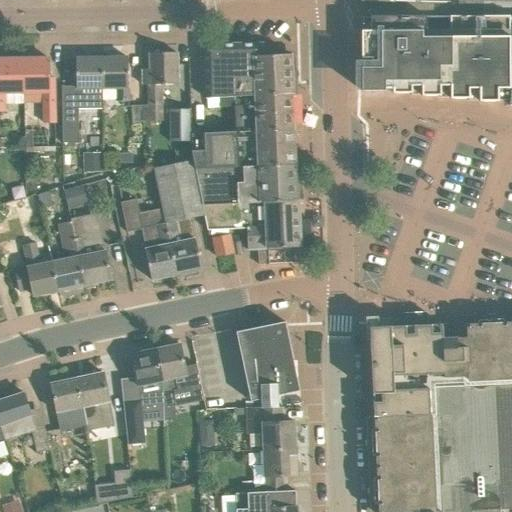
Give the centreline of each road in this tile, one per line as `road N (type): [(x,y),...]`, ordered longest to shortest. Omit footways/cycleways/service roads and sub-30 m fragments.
road 1 (residential): [(0,356),(249,297),(341,287)]
road 2 (residential): [(329,6),(0,19)]
road 3 (tertiary): [(343,511),(341,287)]
road 4 (tertiary): [(341,287),(337,111)]
road 5 (residential): [(337,111),(511,119)]
